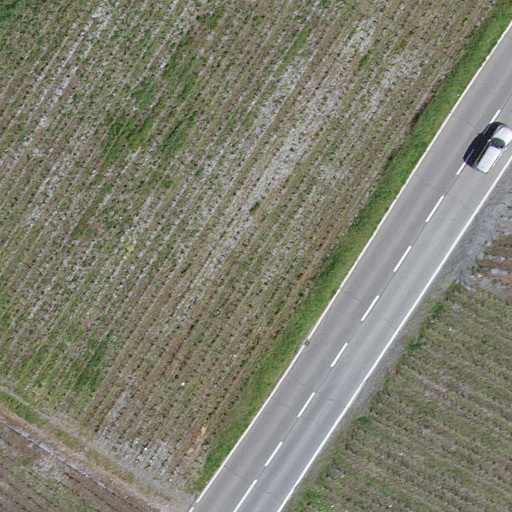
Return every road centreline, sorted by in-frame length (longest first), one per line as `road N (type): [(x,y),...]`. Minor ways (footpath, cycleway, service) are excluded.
road 1 (secondary): [(233,511),(511,89)]
road 2 (track): [(0,391),(189,511)]
